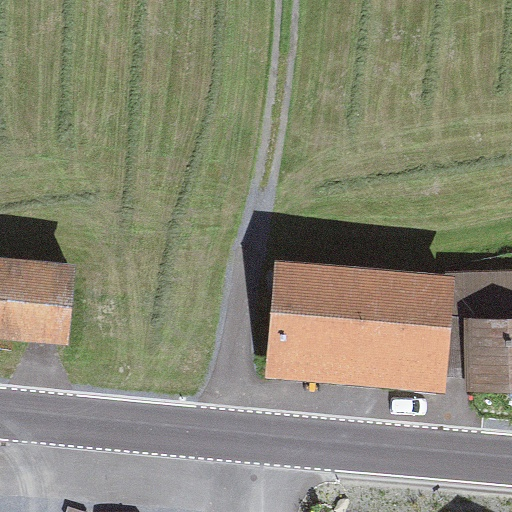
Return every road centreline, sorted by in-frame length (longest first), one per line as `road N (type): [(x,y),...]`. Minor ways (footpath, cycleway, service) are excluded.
road 1 (tertiary): [(511,452),(0,404)]
road 2 (track): [(235,427),(287,0)]
